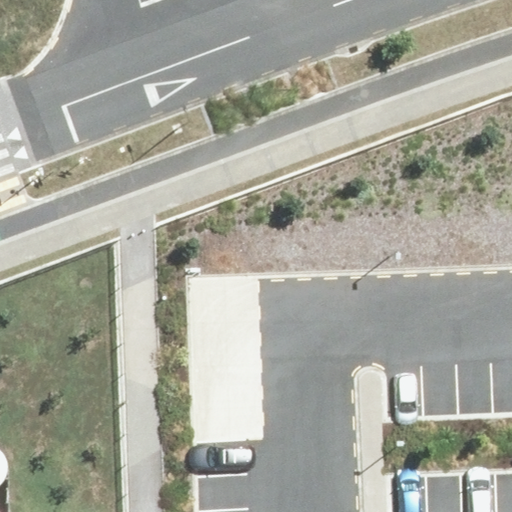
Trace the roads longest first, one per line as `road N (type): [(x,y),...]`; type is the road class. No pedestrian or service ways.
road 1 (residential): [(351,0),(163,70)]
road 2 (residential): [(163,70),(0,129)]
